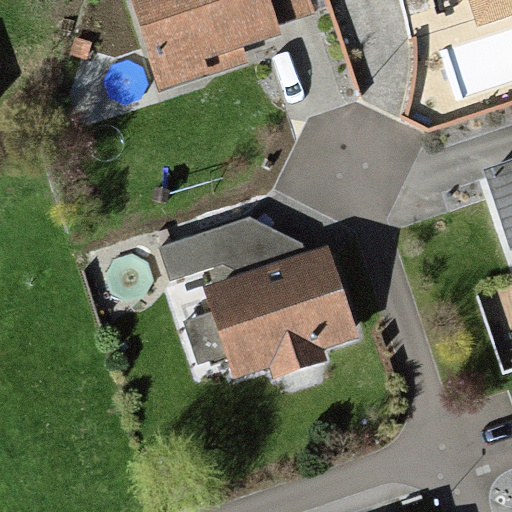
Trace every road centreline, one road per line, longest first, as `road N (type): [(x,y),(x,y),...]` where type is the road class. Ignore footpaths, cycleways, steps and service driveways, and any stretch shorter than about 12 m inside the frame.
road 1 (residential): [(446,445),(350,159)]
road 2 (residential): [(249,511),(446,445)]
